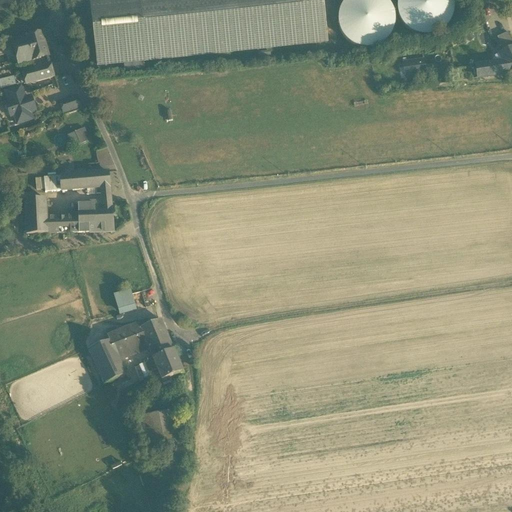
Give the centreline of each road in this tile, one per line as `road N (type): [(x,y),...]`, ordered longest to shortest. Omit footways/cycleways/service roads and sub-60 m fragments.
road 1 (track): [(511,283),(182,332),(194,373),(196,442),(178,511)]
road 2 (track): [(511,158),(130,198)]
road 3 (unclassified): [(130,198),(74,64),(57,0)]
road 4 (unclassified): [(130,198),(182,332)]
